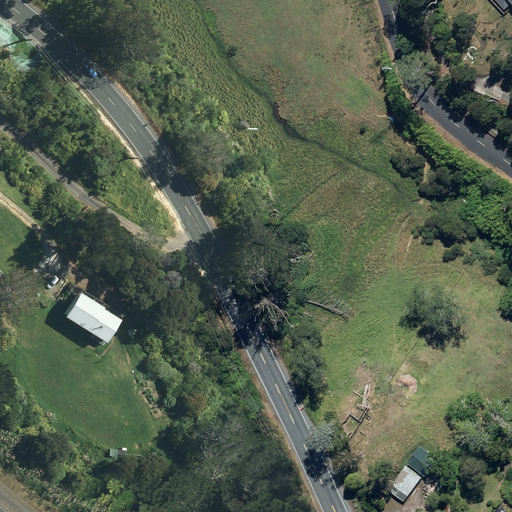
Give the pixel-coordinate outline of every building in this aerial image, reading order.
[(511,4),(511,0),(499,0),(508,9),(511,4)] [(20,289),(33,297),(43,281),(30,273),(20,289)] [(62,316),(103,343),(118,319),(77,293),(62,316)] [(408,463),(427,477),(441,459),(422,445),(408,463)] [(390,490),(406,502),(424,477),(408,466),(390,490)] [(454,511),(458,507),(451,503),(445,511),(454,511)]
